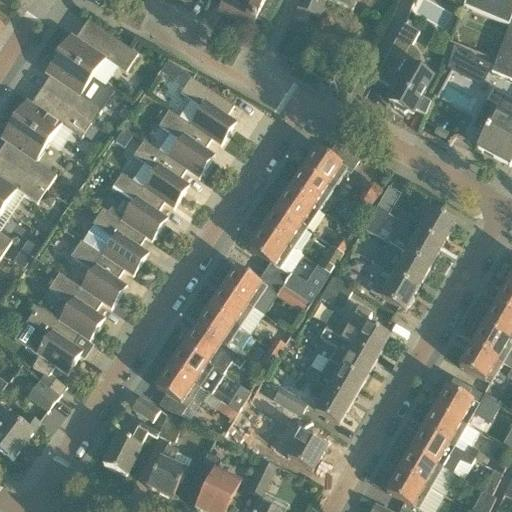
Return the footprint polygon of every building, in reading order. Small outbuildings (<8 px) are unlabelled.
[(256,21),(267,28),(281,0),(226,0),(220,12),(221,13),(223,9),(235,16),(233,19),(252,29),(256,21)] [(358,0),(301,0),(297,10),(298,10),(310,16),(318,20),(326,3),(351,15),(358,0)] [(511,0),(467,0),(464,9),(499,23),(486,58),(493,66),(509,21),(511,14),(511,0)] [(492,74),(511,82),(511,14),(509,21),(493,66),(494,66),(492,74)] [(105,88),(117,70),(126,75),(138,57),(88,23),(87,25),(88,26),(77,42),(71,38),(57,57),(92,81),(92,80),(105,88)] [(419,35),(404,27),(374,81),(387,88),(388,87),(395,91),(388,102),(393,105),(393,110),(403,115),(407,113),(412,116),(415,111),(425,118),(432,105),(422,99),(433,79),(418,71),(419,68),(420,66),(420,64),(420,61),(420,59),(419,57),(418,55),(417,53),(415,51),(413,50),(411,49),(419,35)] [(476,93),(488,71),(453,51),(443,74),(442,76),(444,77),(445,75),(476,93)] [(40,94),(91,128),(101,112),(113,95),(92,81),(57,57),(45,75),(52,80),(43,93),(41,92),(40,94)] [(160,74),(175,83),(182,72),(168,63),(160,74)] [(234,109),(193,82),(191,80),(180,96),(202,110),(190,127),(190,128),(211,142),(211,143),(221,149),(233,130),(224,124),(234,109)] [(82,141),(84,138),(91,128),(40,94),(42,94),(33,108),(26,104),(13,123),(50,148),(51,147),(63,129),(82,141)] [(471,129),(485,136),(477,150),(510,168),(511,164),(511,123),(482,108),(471,129)] [(179,142),(168,160),(168,161),(186,173),(199,182),(212,163),(202,156),(211,143),(211,142),(190,128),(190,127),(169,113),(167,116),(162,112),(155,122),(160,126),(158,129),(179,142)] [(0,160),(47,192),(57,178),(39,165),(50,148),(13,123),(1,141),(7,145),(0,155),(0,160)] [(91,128),(84,138),(92,143),(98,132),(91,128)] [(114,143),(124,149),(131,137),(121,131),(114,143)] [(133,158),(144,165),(132,184),(142,191),(142,192),(164,206),(173,213),(186,193),(177,187),(186,173),(168,161),(168,160),(143,143),(133,158)] [(302,173),(333,193),(346,173),(350,176),(359,163),(361,163),(361,162),(335,148),(327,159),(317,152),(310,162),(307,161),(302,169),(304,170),(302,173)] [(0,209),(12,217),(25,198),(38,206),(47,192),(0,160),(0,209)] [(296,182),(289,192),(319,213),(333,193),(302,173),(301,174),(299,173),(294,181),(296,182)] [(133,206),(122,224),(145,241),(152,245),(164,226),(155,220),(164,206),(142,192),(142,191),(132,184),(121,177),(112,191),(133,206)] [(358,209),(366,214),(367,214),(380,194),(366,185),(352,204),(358,209)] [(365,232),(377,237),(395,193),(383,188),(365,232)] [(276,212),(306,232),(319,213),(289,192),(283,202),(281,200),(276,208),(278,210),(276,212)] [(0,257),(3,259),(13,244),(0,234),(12,217),(0,209),(0,257)] [(92,227),(94,228),(83,245),(103,258),(103,260),(124,274),(133,280),(146,261),(136,254),(145,241),(122,224),(102,211),(92,227)] [(396,221),(409,229),(414,219),(402,211),(396,221)] [(269,222),(262,232),(292,252),(306,232),(276,212),(275,214),(273,213),(267,220),(269,222)] [(418,234),(442,248),(449,237),(451,237),(454,232),(453,230),(455,226),(431,212),(419,234),(418,234)] [(396,221),(391,230),(403,238),(409,229),(396,221)] [(279,273),(280,271),(287,275),(293,266),(295,267),(301,258),(292,252),(262,232),(256,241),(254,240),(249,247),(251,249),(249,252),(279,273)] [(442,248),(418,234),(413,243),(406,256),(430,270),(442,248)] [(343,256),(349,246),(339,239),(333,249),(343,256)] [(115,287),(124,274),(103,260),(103,258),(83,245),(81,243),(71,258),(93,274),(81,292),(102,307),(111,313),(124,294),(115,287)] [(395,249),(389,260),(383,271),(418,291),(430,270),(406,256),(395,249)] [(321,263),(317,269),(329,277),(333,270),(324,264),(321,263)] [(383,271),(371,264),(365,274),(377,280),(370,293),(381,299),(380,300),(405,314),(407,310),(409,309),(412,304),(411,302),(418,291),(383,271)] [(290,278),(284,288),(311,305),(329,277),(317,269),(306,285),(292,276),(290,278)] [(223,291),(252,311),(265,290),(237,270),(235,273),(233,272),(227,279),(229,281),(223,291)] [(72,307),(60,324),(80,339),(89,345),(102,326),(93,320),(102,307),(81,292),(59,276),(49,291),(72,307)] [(340,297),(347,301),(353,291),(333,279),(327,290),(334,294),(340,297)] [(501,297),(495,306),(511,316),(511,289),(504,285),(499,294),(501,297)] [(284,288),(277,299),(303,317),(311,305),(284,288)] [(321,301),(328,305),(334,294),(327,290),(321,301)] [(211,309),(209,311),(238,331),(252,311),(223,291),(217,300),(214,300),(210,307),(211,309)] [(481,326),(511,344),(511,316),(495,306),(490,316),(486,316),(481,326)] [(71,353),(80,339),(60,324),(36,309),(26,324),(49,340),(36,358),(39,360),(33,369),(48,380),(55,370),(67,378),(80,359),(71,353)] [(249,338),(238,331),(209,311),(208,313),(206,312),(201,319),(202,321),(196,331),(226,351),(231,342),(242,349),(249,338)] [(333,320),(325,332),(325,333),(377,363),(390,340),(368,327),(372,319),(358,311),(348,329),(333,320)] [(511,371),(511,372),(511,360),(507,358),(511,349),(511,344),(481,326),(475,335),(476,339),(471,348),(503,367),(503,366),(511,371)] [(184,348),(183,351),(223,378),(224,378),(223,377),(231,364),(240,370),(245,362),(236,357),(226,351),(196,331),(190,340),(187,339),(183,346),(184,348)] [(364,385),(377,363),(325,333),(321,341),(337,350),(329,364),(364,385)] [(269,351),(279,357),(285,347),(276,341),(269,351)] [(490,388),(503,367),(471,348),(466,356),(462,357),(459,363),(460,367),(459,369),(490,388)] [(207,396),(210,398),(223,378),(183,351),(181,353),(179,352),(174,359),(176,361),(169,371),(198,390),(207,396)] [(279,357),(269,351),(260,365),(270,371),(279,357)] [(310,369),(304,379),(351,407),(364,385),(329,364),(322,376),(310,369)] [(169,415),(179,419),(198,390),(169,371),(163,380),(160,379),(156,386),(157,388),(156,391),(166,397),(159,408),(169,415)] [(351,407),(304,379),(299,387),(312,395),(310,399),(320,404),(315,413),(339,428),(351,407)] [(49,391),(60,400),(67,390),(56,381),(49,390),(49,391)] [(29,399),(49,414),(60,400),(49,391),(49,390),(40,384),(29,399)] [(227,410),(238,417),(251,396),(250,395),(241,389),(228,409),(227,410)] [(286,412),(300,420),(308,406),(280,390),(273,403),(265,398),(265,399),(256,394),(255,394),(286,412)] [(466,429),(472,419),(490,428),(501,409),(484,399),(478,408),(447,390),(434,412),(465,430),(466,429)] [(286,412),(255,394),(250,404),(258,409),(257,410),(268,416),(262,426),(274,432),(280,422),(288,426),(267,461),(280,469),(285,459),(312,475),(327,449),(300,433),(294,430),(300,420),(286,412)] [(216,412),(233,423),(238,417),(227,410),(228,409),(210,398),(207,396),(201,405),(215,413),(216,412)] [(153,425),(160,414),(139,400),(132,411),(153,425)] [(0,453),(12,463),(40,426),(30,418),(22,429),(0,412),(0,453)] [(454,450),(463,455),(467,448),(470,449),(477,437),(465,430),(434,412),(422,433),(454,451),(454,450)] [(159,435),(158,438),(174,446),(184,426),(168,418),(159,435)] [(140,426),(131,444),(119,438),(104,468),(126,480),(142,450),(141,449),(147,436),(156,440),(157,438),(158,438),(159,435),(140,426)] [(442,471),(453,477),(460,464),(470,469),(474,462),(463,456),(463,455),(454,450),(454,451),(422,433),(410,453),(442,471)] [(178,453),(176,452),(166,447),(158,460),(152,473),(155,475),(147,490),(160,495),(159,496),(168,500),(172,502),(185,472),(172,466),(178,453)] [(463,455),(463,456),(474,462),(474,461),(478,455),(478,454),(470,449),(467,448),(463,455)] [(398,475),(430,493),(442,471),(410,453),(398,475)] [(203,499),(196,511),(227,511),(240,486),(216,474),(221,464),(208,457),(190,493),(203,499)] [(260,501),(270,481),(276,470),(262,463),(256,474),(247,495),(260,501)] [(493,473),(482,495),(494,501),(494,500),(492,499),(503,478),(493,473)] [(418,511),(430,493),(398,475),(387,495),(404,505),(414,511),(415,511),(418,511)] [(511,486),(509,485),(503,497),(511,501),(511,486)] [(489,511),(495,501),(494,500),(494,501),(482,495),(472,511),(489,511)]
